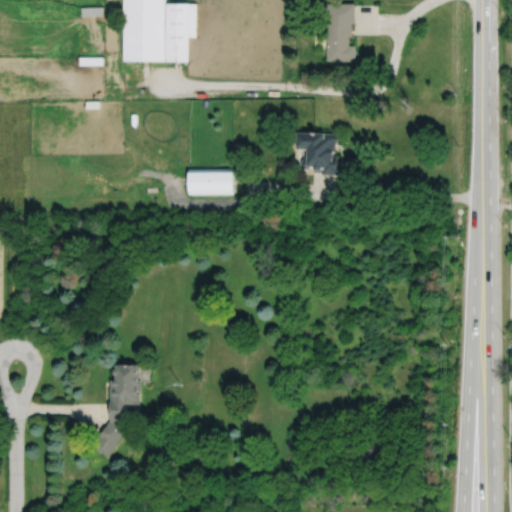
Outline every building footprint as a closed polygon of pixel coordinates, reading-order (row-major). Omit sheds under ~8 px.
[(125,0),(125,59),(168,60),(168,1),(168,0),(125,0)] [(168,60),(188,60),(188,34),(196,34),(196,1),(168,1),(168,60)] [(355,1),(326,1),(326,59),(355,59),(355,43),(349,43),(349,35),(352,35),(352,21),(355,21),(355,1)] [(296,130),(296,146),(307,147),(306,156),(303,156),(300,159),(300,164),(303,167),(307,167),(310,164),(313,164),(313,170),(321,170),(321,173),(338,173),(338,154),(334,153),(334,147),(335,147),(336,140),(336,133),(336,131),(325,131),(296,130)] [(188,167),(188,195),(233,194),(233,166),(188,167)] [(112,414),(112,399),(111,399),(111,379),(116,379),(116,367),(118,367),(118,363),(137,364),(137,368),(138,368),(138,379),(140,379),(140,391),(139,391),(138,410),(130,410),(130,421),(131,422),(114,445),(116,446),(109,455),(93,444),(112,419),(112,414)]
